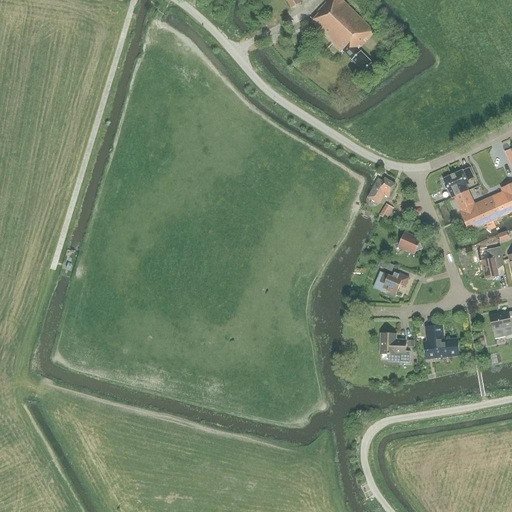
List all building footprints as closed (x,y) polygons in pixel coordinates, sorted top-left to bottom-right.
[(364,71),(373,62),(359,49),(375,32),(341,0),(328,0),(317,12),(319,14),(311,22),(342,52),(343,51),(364,71)] [(452,198),(454,197),(468,191),(466,186),(469,184),(467,181),(474,178),(469,168),(463,170),(463,171),(463,170),(443,179),(445,184),(444,185),(446,189),(447,189),(449,193),(450,193),(452,198)] [(396,184),(385,179),(384,181),(377,178),(367,197),(378,203),(383,194),(388,197),(396,184)] [(454,197),(461,211),(460,212),(469,232),(511,212),(511,183),(501,188),(503,192),(475,205),(468,191),(454,197)] [(386,205),(380,216),(385,218),(391,207),(386,205)] [(403,224),(395,221),(393,226),(400,230),(403,224)] [(508,237),(506,232),(498,235),(500,240),(508,237)] [(421,239),(405,233),(400,243),(395,245),(397,251),(403,249),(414,254),(416,251),(419,250),(418,247),(417,245),(416,244),(417,241),(419,242),(421,239)] [(500,247),(488,250),(489,260),(482,261),(485,279),(498,276),(496,263),(503,261),(500,247)] [(394,265),(381,260),(379,266),(391,271),(394,265)] [(384,273),(380,283),(384,285),(382,288),(387,290),(396,294),(400,286),(405,288),(409,278),(399,274),(399,275),(395,273),(393,277),(384,273)] [(511,312),(509,313),(490,316),(493,330),(495,338),(504,336),(505,337),(511,335),(511,312)] [(428,358),(458,355),(456,340),(443,341),(442,327),(427,328),(428,343),(426,343),(428,358)] [(381,342),(380,353),(389,354),(388,362),(410,363),(411,352),(407,352),(405,352),(406,340),(396,339),(396,333),(381,333),(381,342)]
